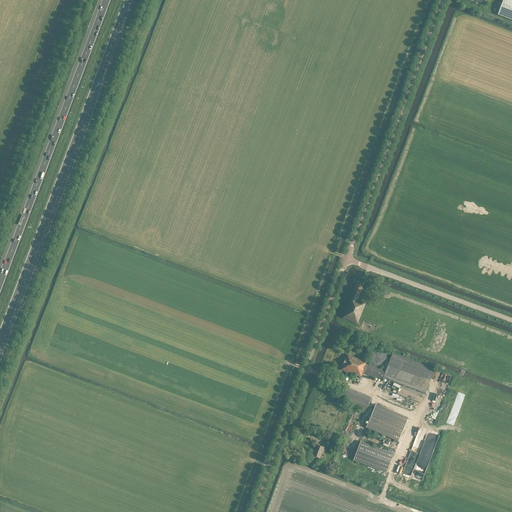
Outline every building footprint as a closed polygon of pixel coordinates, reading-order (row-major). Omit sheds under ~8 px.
[(511,0),(503,0),(498,15),(511,20),(511,0)] [(342,318),(357,324),(365,303),(357,300),(363,285),(357,282),(342,318)] [(388,358),(388,357),(387,355),(386,353),(386,352),(384,351),(383,351),(382,350),(380,350),(378,350),(376,350),(375,351),(374,352),(373,353),(372,355),(371,356),(371,358),(371,360),(372,361),(373,363),(373,364),(375,365),(376,366),(377,366),(379,366),(381,366),(382,366),(384,365),(385,364),(386,363),(387,361),(388,360),(388,358)] [(361,376),(362,373),(382,380),(383,377),(425,393),(434,368),(411,360),(392,353),(390,360),(385,369),(367,363),(367,362),(347,354),(342,369),(361,376)] [(348,388),(343,400),(366,409),(371,397),(348,388)] [(418,408),(421,400),(405,394),(404,398),(403,397),(401,402),(418,408)] [(408,417),(375,404),(366,428),(399,440),(408,417)] [(394,453),(361,440),(354,459),(387,472),(394,453)] [(324,447),(316,445),(312,455),(319,458),(324,447)]
